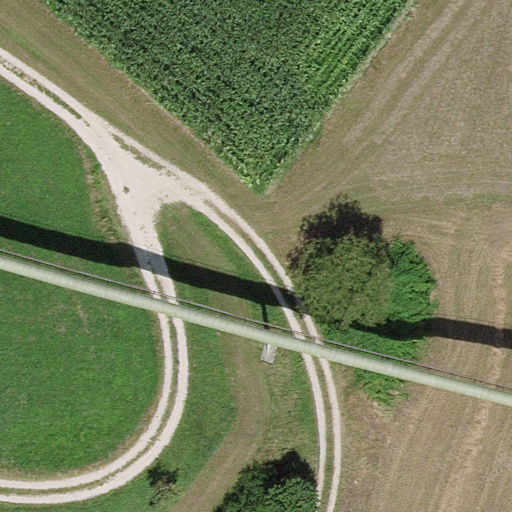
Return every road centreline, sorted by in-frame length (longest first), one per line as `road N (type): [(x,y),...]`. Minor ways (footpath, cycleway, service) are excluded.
road 1 (track): [(0,67),(238,227),(313,336),(331,456),(320,511)]
road 2 (track): [(0,492),(67,495),(133,474),(160,442),(165,314),(128,209),(138,164),(94,129)]
